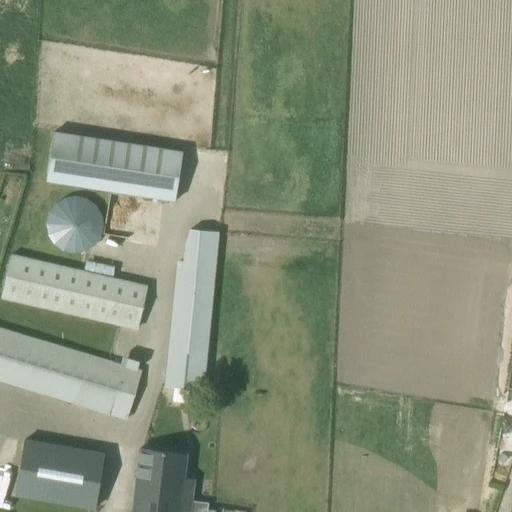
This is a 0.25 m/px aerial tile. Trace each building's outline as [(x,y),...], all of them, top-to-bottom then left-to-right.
[(181,152),(53,132),(45,181),(174,201),(181,152)] [(42,234),(86,258),(109,215),(65,191),(42,234)] [(176,263),(164,386),(202,390),(218,232),(189,229),(186,264),(176,263)] [(11,255),(4,280),(0,297),(135,329),(145,287),(11,255)] [(0,380),(126,418),(140,372),(0,330),(0,380)] [(24,440),(15,495),(93,509),(103,454),(24,440)] [(139,449),(134,493),(191,500),(193,480),(183,479),(185,455),(139,449)] [(0,507),(4,509),(14,480),(0,475),(0,507)] [(131,511),(189,511),(191,500),(134,493),(131,511)]
